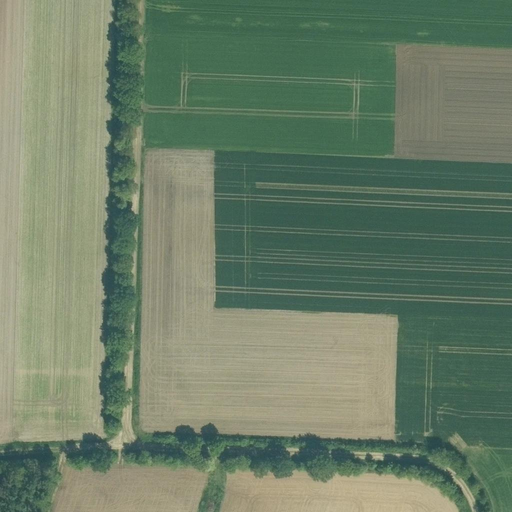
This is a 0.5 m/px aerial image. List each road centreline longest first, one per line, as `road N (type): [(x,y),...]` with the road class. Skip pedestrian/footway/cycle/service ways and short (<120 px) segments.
road 1 (track): [(138,0),(123,442),(414,457),(449,475),(475,511)]
road 2 (track): [(123,442),(0,451)]
